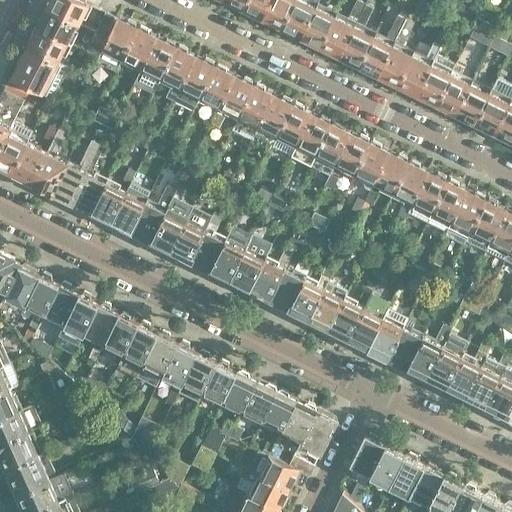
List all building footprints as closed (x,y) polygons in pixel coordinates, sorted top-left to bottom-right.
[(50,0),(47,7),(78,22),(79,21),(80,22),(88,7),(86,6),(88,2),(85,1),(85,0),(50,0)] [(228,0),(231,1),(232,5),(237,7),(240,5),(241,6),(242,8),(245,0),(228,0)] [(245,0),(242,8),(242,10),(248,13),(252,11),(262,16),(269,0),(245,0)] [(269,0),(262,16),(270,20),(270,24),(277,27),(280,25),(281,26),(293,0),(269,0)] [(293,0),(281,26),(284,27),(284,30),(290,33),(294,32),(301,35),(317,4),(318,0),(293,0)] [(319,0),(318,0),(317,4),(301,35),(309,39),(310,43),(316,46),(319,45),(320,45),(336,14),(338,9),(329,5),(319,0)] [(336,14),(320,45),(322,46),(323,49),(329,52),(332,51),(340,54),(356,24),(366,2),(361,0),(355,0),(348,14),(338,9),(336,14)] [(356,24),(340,54),(346,57),(347,61),(352,63),(356,62),(359,64),(375,33),(377,29),(365,23),(373,6),(366,2),(356,24)] [(472,20),(475,12),(462,6),(459,14),(472,20)] [(38,24),(37,26),(68,42),(78,22),(47,7),(43,14),(40,13),(36,21),(38,24)] [(103,16),(96,31),(107,36),(117,16),(106,11),(104,16),(103,16)] [(375,33),(359,64),(361,64),(362,68),(367,71),(370,69),(378,73),(394,43),(406,17),(399,13),(388,34),(377,28),(375,33)] [(125,20),(117,16),(107,36),(102,48),(96,61),(116,70),(122,56),(137,26),(136,26),(136,23),(128,19),(125,20)] [(394,43),(378,73),(387,78),(388,81),(394,84),(397,82),(398,83),(413,52),(415,48),(404,42),(415,21),(407,17),(394,43)] [(484,18),(480,25),(491,30),(494,24),(484,18)] [(453,20),(449,28),(456,31),(460,23),(453,20)] [(499,33),(509,38),(511,31),(511,23),(506,20),(499,33)] [(471,33),(489,42),(494,32),(491,30),(480,25),(476,23),(471,33)] [(137,26),(122,56),(142,66),(156,36),(149,32),(149,29),(141,25),(138,26),(137,26)] [(31,37),(28,44),(59,60),(68,42),(37,26),(34,26),(30,34),(31,37)] [(107,36),(96,31),(92,39),(99,42),(98,46),(102,48),(107,36)] [(489,42),(508,52),(511,44),(511,41),(494,32),(489,42)] [(156,36),(142,66),(161,75),(175,45),(175,42),(167,38),(164,39),(156,36)] [(413,52),(398,83),(399,83),(400,87),(406,90),(409,89),(417,92),(432,62),(441,43),(434,39),(427,54),(415,48),(413,52)] [(18,63),(12,75),(43,91),(50,95),(66,64),(59,60),(28,44),(24,52),(21,52),(17,61),(18,63)] [(175,45),(161,75),(173,81),(167,95),(174,98),(194,54),(188,51),(187,48),(179,44),(177,46),(175,45)] [(203,59),(194,54),(174,98),(194,107),(200,94),(214,64),(214,61),(206,57),(203,59)] [(432,62),(417,92),(425,96),(426,100),(432,103),(436,101),(436,102),(451,71),(453,67),(434,57),(432,62)] [(82,63),(79,70),(88,75),(91,68),(82,63)] [(214,64),(200,94),(219,104),(233,74),(227,70),(226,67),(218,63),(216,65),(214,64)] [(451,71),(436,102),(438,103),(439,106),(445,109),(448,108),(456,111),(470,80),(473,76),(454,67),(451,71)] [(145,76),(139,73),(134,83),(140,86),(145,76)] [(233,74),(219,104),(211,121),(220,125),(228,108),(238,113),(252,83),(252,80),(244,76),(242,78),(233,74)] [(5,86),(0,94),(0,147),(10,127),(27,94),(31,85),(12,75),(12,76),(9,75),(4,85),(5,86)] [(490,90),(475,121),(476,121),(477,125),(483,128),(487,126),(494,130),(511,95),(511,93),(511,81),(497,75),(490,90)] [(470,80),(456,111),(464,115),(465,119),(471,122),(474,120),(475,121),(490,90),(492,85),(473,76),(470,80)] [(252,83),(238,113),(234,123),(253,133),(258,123),(272,93),(264,89),(264,86),(257,82),(254,84),(252,83)] [(42,91),(31,85),(27,94),(38,100),(42,91)] [(272,93),(258,123),(253,133),(273,142),(278,133),(292,102),(291,102),(291,99),(283,95),(280,96),(272,93)] [(511,93),(511,95),(494,130),(503,134),(503,138),(510,141),(511,139),(511,93)] [(292,102),(278,133),(290,139),(282,156),(288,159),(296,142),(311,112),(303,108),(303,105),(295,101),(292,102)] [(99,105),(93,118),(112,127),(119,114),(99,105)] [(311,112),(296,142),(288,159),(296,163),(304,146),(316,151),(331,121),(329,121),(329,118),(322,114),(319,116),(311,112)] [(10,127),(0,147),(0,164),(1,165),(2,168),(7,171),(11,170),(13,171),(28,140),(33,130),(14,120),(10,127)] [(331,121),(316,151),(328,157),(324,167),(331,170),(335,161),(350,131),(342,127),(342,124),(334,120),(331,122),(331,121)] [(44,135),(52,139),(58,127),(50,124),(44,135)] [(58,128),(48,150),(33,180),(40,184),(41,188),(46,190),(50,189),(53,190),(53,191),(68,160),(56,154),(67,132),(58,128)] [(350,131),(335,161),(355,171),(370,141),(368,140),(368,137),(360,133),(358,134),(350,131)] [(140,143),(148,147),(154,137),(146,132),(140,143)] [(155,137),(149,148),(161,154),(167,144),(155,137)] [(68,160),(53,191),(54,194),(60,197),(63,195),(72,200),(87,169),(100,143),(92,138),(79,165),(68,160)] [(370,141),(355,171),(374,180),(388,150),(382,146),(381,143),(373,139),(370,141)] [(28,140),(13,171),(14,171),(14,174),(20,177),(23,176),(33,180),(48,150),(28,140)] [(153,151),(148,148),(144,154),(150,157),(153,151)] [(175,148),(170,158),(188,167),(193,157),(175,148)] [(388,150),(374,180),(393,190),(408,160),(407,159),(407,156),(399,152),(397,154),(388,150)] [(99,165),(104,155),(96,151),(91,162),(99,165)] [(193,157),(188,167),(196,171),(201,161),(193,157)] [(408,160),(393,190),(413,200),(428,169),(421,166),(420,163),(412,159),(410,160),(408,160)] [(131,181),(136,170),(129,166),(123,177),(131,181)] [(87,169),(72,200),(80,204),(81,207),(86,210),(90,208),(92,210),(107,179),(87,169)] [(220,177),(229,181),(233,172),(224,169),(220,177)] [(428,169),(413,200),(432,209),(447,179),(446,178),(446,175),(440,172),(436,174),(428,169)] [(143,173),(136,170),(131,181),(137,184),(143,173)] [(331,172),(325,184),(334,188),(339,176),(331,172)] [(447,179),(432,209),(428,219),(447,229),(452,219),(467,188),(458,184),(458,181),(450,177),(448,179),(447,179)] [(107,179),(92,210),(94,213),(99,216),(102,215),(112,219),(127,189),(107,179)] [(240,183),(233,179),(229,188),(236,191),(240,183)] [(150,192),(147,198),(132,229),(133,233),(139,236),(142,234),(152,239),(166,208),(175,189),(167,184),(160,197),(150,192)] [(272,192),(260,186),(256,196),(267,202),(272,192)] [(379,191),(371,188),(365,199),(361,208),(367,211),(371,201),(373,202),(379,191)] [(467,188),(452,219),(446,231),(465,241),(471,228),(486,198),(484,197),(484,194),(477,190),(474,192),(467,188)] [(127,189),(112,219),(120,223),(121,227),(126,229),(129,228),(132,229),(147,198),(127,189)] [(166,208),(152,239),(159,242),(160,246),(165,249),(169,247),(171,248),(186,218),(174,212),(183,195),(175,191),(166,208)] [(286,212),(292,201),(275,192),(269,204),(276,207),(286,212)] [(357,195),(351,208),(359,212),(365,199),(357,195)] [(186,218),(171,248),(172,252),(178,255),(182,253),(191,258),(206,228),(213,212),(219,200),(211,196),(205,207),(207,208),(199,224),(186,218)] [(486,198),(471,228),(467,238),(486,247),(491,238),(506,208),(486,198)] [(398,213),(405,217),(410,206),(404,202),(398,213)] [(270,218),(276,207),(269,204),(263,215),(270,218)] [(297,205),(293,215),(306,221),(310,212),(297,205)] [(511,210),(506,208),(491,238),(487,247),(506,256),(510,248),(511,243),(511,210)] [(206,228),(191,258),(199,262),(199,265),(205,268),(208,267),(211,268),(226,237),(225,238),(215,232),(224,214),(215,209),(206,228)] [(315,210),(309,222),(323,230),(329,218),(315,210)] [(249,239),(253,230),(247,228),(243,237),(249,239)] [(253,230),(249,239),(254,242),(259,233),(253,230)] [(265,256),(250,287),(251,287),(249,290),(258,294),(259,292),(270,297),(285,266),(298,238),(291,235),(277,262),(265,256)] [(226,237),(211,268),(212,268),(210,271),(219,275),(220,273),(231,278),(246,247),(226,237)] [(285,266),(270,297),(277,301),(276,303),(285,307),(286,305),(289,307),(304,276),(309,266),(298,260),(307,242),(299,238),(285,266)] [(0,247),(0,290),(4,293),(7,287),(20,262),(20,260),(15,257),(16,256),(0,247)] [(246,247),(231,278),(239,282),(238,284),(245,288),(246,286),(250,287),(265,256),(246,247)] [(335,264),(324,286),(309,316),(317,320),(316,323),(324,327),(326,325),(329,326),(344,295),(332,290),(348,258),(341,255),(336,264),(335,264)] [(7,287),(5,292),(0,302),(0,314),(3,317),(14,326),(25,302),(26,302),(40,272),(37,270),(37,266),(24,260),(21,262),(20,262),(7,287)] [(304,276),(289,307),(290,307),(289,309),(298,314),(299,311),(309,316),(324,286),(335,264),(327,260),(320,274),(322,275),(319,282),(304,276)] [(413,263),(409,270),(417,274),(421,267),(413,263)] [(442,267),(433,263),(430,269),(439,273),(442,267)] [(40,272),(26,302),(44,311),(59,281),(51,277),(51,273),(44,269),(40,272)] [(413,288),(418,291),(425,280),(419,276),(413,276),(410,282),(413,288)] [(59,281),(44,311),(64,321),(79,291),(71,287),(71,283),(64,279),(60,281),(59,281)] [(361,295),(367,298),(372,288),(366,285),(361,295)] [(372,288),(367,298),(374,301),(379,291),(372,288)] [(460,302),(464,294),(451,288),(447,295),(460,302)] [(79,291),(64,321),(84,331),(99,301),(91,297),(90,292),(84,289),(80,291),(79,291)] [(344,295),(329,326),(330,326),(329,329),(337,333),(338,330),(349,336),(364,305),(344,295)] [(479,311),(483,303),(465,295),(462,302),(479,311)] [(99,301),(84,331),(104,341),(118,310),(110,307),(110,302),(103,299),(100,301),(99,301)] [(499,320),(503,311),(485,302),(480,311),(499,320)] [(364,305),(349,336),(356,340),(355,342),(364,346),(365,344),(368,345),(383,315),(364,305)] [(383,315),(368,345),(369,346),(368,348),(377,353),(378,350),(388,355),(404,325),(407,316),(388,307),(383,315)] [(404,325),(388,355),(395,359),(395,361),(403,366),(405,363),(408,365),(423,334),(411,328),(420,311),(412,307),(404,325)] [(118,310),(104,341),(123,350),(138,320),(130,316),(130,312),(123,309),(120,311),(118,310)] [(511,327),(511,315),(504,312),(499,321),(511,327)] [(138,320),(123,350),(143,360),(158,330),(150,326),(150,322),(143,318),(139,321),(138,320)] [(0,336),(17,329),(9,323),(0,326),(0,336)] [(423,333),(423,334),(408,365),(409,366),(408,368),(416,372),(417,370),(427,375),(442,342),(450,327),(444,324),(440,332),(439,332),(435,339),(423,333)] [(158,330),(143,360),(136,375),(156,385),(164,370),(179,340),(170,336),(170,331),(163,328),(159,330),(158,330)] [(442,342),(427,375),(429,376),(428,378),(436,382),(437,380),(447,385),(463,353),(473,332),(467,330),(461,339),(448,333),(443,343),(442,342)] [(34,334),(31,341),(50,352),(55,343),(34,334)] [(463,353),(447,385),(449,386),(448,388),(456,392),(457,390),(466,394),(482,362),(492,341),(484,337),(474,358),(463,353)] [(179,340),(164,370),(177,377),(165,399),(172,403),(184,380),(199,350),(190,346),(190,341),(183,338),(179,340)] [(66,349),(55,343),(50,352),(62,358),(66,349)] [(94,360),(99,350),(93,347),(88,357),(94,360)] [(199,350),(184,380),(196,386),(185,410),(185,414),(189,416),(203,389),(217,359),(209,355),(209,351),(203,348),(199,350)] [(505,350),(499,361),(506,364),(511,353),(505,350)] [(217,359),(203,389),(222,399),(238,368),(237,368),(236,368),(229,365),(229,361),(222,357),(218,360),(217,359)] [(112,373),(118,363),(110,359),(105,369),(112,373)] [(9,360),(1,363),(0,363),(0,389),(11,385),(19,381),(9,360)] [(51,368),(48,360),(41,363),(44,371),(51,368)] [(482,362),(466,394),(469,396),(467,398),(475,402),(477,400),(486,404),(486,405),(502,372),(482,362)] [(511,367),(506,364),(502,372),(486,405),(488,406),(488,408),(495,411),(497,410),(506,415),(511,403),(511,367)] [(138,368),(131,365),(126,377),(133,380),(138,368)] [(48,370),(60,388),(74,381),(55,366),(48,370)] [(238,368),(222,399),(223,399),(242,408),(257,378),(249,374),(248,371),(245,369),(242,368),(239,369),(238,368)] [(257,378),(242,408),(262,418),(277,388),(275,387),(275,384),(269,381),(265,382),(257,378)] [(11,385),(0,389),(0,414),(20,407),(11,385)] [(77,393),(73,386),(62,391),(66,398),(77,393)] [(277,388),(262,418),(282,428),(297,398),(288,393),(287,390),(281,387),(278,388),(277,388)] [(108,398),(102,406),(114,417),(115,418),(119,409),(108,398)] [(297,398),(282,428),(301,437),(316,408),(315,407),(314,404),(308,401),(305,402),(297,398)] [(20,407),(0,414),(0,440),(30,428),(40,423),(30,402),(20,407)] [(316,408),(301,437),(298,445),(307,449),(308,446),(316,450),(315,450),(320,452),(335,422),(333,416),(334,415),(331,414),(331,415),(318,408),(319,408),(318,407),(317,408),(316,408)] [(162,424),(142,414),(136,426),(132,435),(148,453),(162,424)] [(230,433),(234,424),(226,420),(221,429),(230,433)] [(243,429),(234,424),(230,433),(239,437),(243,429)] [(225,433),(211,425),(202,443),(216,450),(225,433)] [(30,428),(0,440),(0,449),(0,450),(0,457),(3,465),(39,449),(47,446),(42,434),(34,438),(30,428)] [(365,432),(351,463),(346,472),(359,478),(350,494),(351,495),(357,500),(370,472),(385,442),(377,438),(377,434),(370,431),(367,433),(365,432)] [(64,439),(48,446),(52,453),(67,447),(64,439)] [(270,451),(274,444),(267,440),(263,447),(270,451)] [(385,442),(370,472),(390,482),(405,451),(397,448),(397,444),(389,440),(387,443),(385,442)] [(208,448),(201,444),(192,461),(200,465),(208,448)] [(281,447),(274,444),(270,451),(277,454),(281,447)] [(301,467),(290,461),(261,447),(250,468),(290,488),(294,479),(298,479),(303,469),(300,468),(301,467)] [(39,449),(3,465),(7,473),(10,472),(16,487),(26,483),(27,486),(50,476),(51,476),(49,472),(55,470),(49,454),(42,457),(39,449)] [(405,451),(390,482),(409,492),(424,461),(417,457),(416,454),(409,450),(406,452),(405,451)] [(294,452),(290,461),(301,467),(300,468),(303,469),(310,473),(315,463),(311,462),(312,461),(294,452)] [(190,463),(173,454),(166,469),(180,485),(190,463)] [(424,461),(409,492),(429,502),(444,471),(437,467),(436,464),(429,460),(426,462),(424,461)] [(255,481),(249,491),(280,507),(281,505),(284,505),(287,499),(286,495),(290,488),(250,468),(243,464),(238,473),(255,481)] [(154,468),(132,477),(137,489),(159,479),(154,468)] [(444,471),(429,502),(449,511),(464,481),(456,477),(456,473),(449,469),(446,472),(444,471)] [(27,486),(15,491),(22,506),(24,505),(27,511),(60,497),(70,492),(67,487),(65,488),(57,473),(51,476),(50,476),(27,486)] [(200,482),(186,475),(183,482),(196,488),(200,482)] [(170,476),(144,488),(159,507),(172,499),(179,486),(170,476)] [(464,481),(449,511),(450,511),(473,511),(484,490),(475,486),(476,483),(469,479),(465,481),(464,481)] [(188,507),(196,490),(182,483),(170,508),(177,511),(184,510),(188,507)] [(225,503),(240,511),(242,511),(280,511),(281,511),(280,508),(280,507),(249,491),(234,484),(225,503)] [(484,490),(473,511),(497,511),(503,500),(496,496),(495,493),(488,489),(485,491),(484,490)] [(370,511),(357,500),(351,495),(350,494),(350,493),(344,490),(333,511),(370,511)] [(79,511),(70,493),(60,497),(27,511),(79,511)] [(503,500),(497,511),(511,511),(511,500),(508,499),(504,501),(503,500)]
